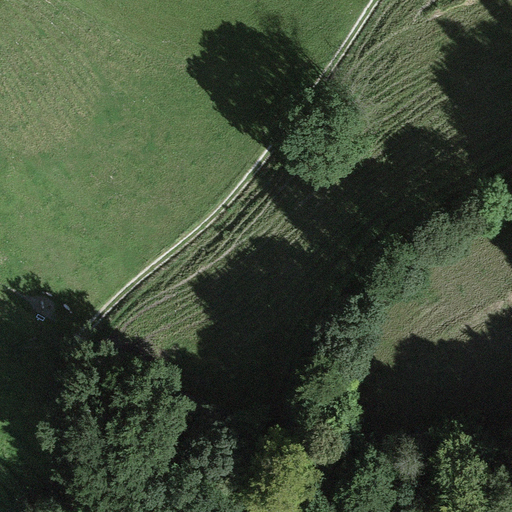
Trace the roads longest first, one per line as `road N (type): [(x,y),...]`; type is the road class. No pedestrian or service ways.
road 1 (track): [(374,0),(210,221),(69,333)]
road 2 (track): [(511,169),(396,241),(332,302),(299,399)]
road 3 (track): [(299,451),(69,333)]
road 4 (track): [(69,333),(64,357),(120,511)]
road 5 (track): [(353,511),(325,497),(308,474),(299,451),(299,399)]
